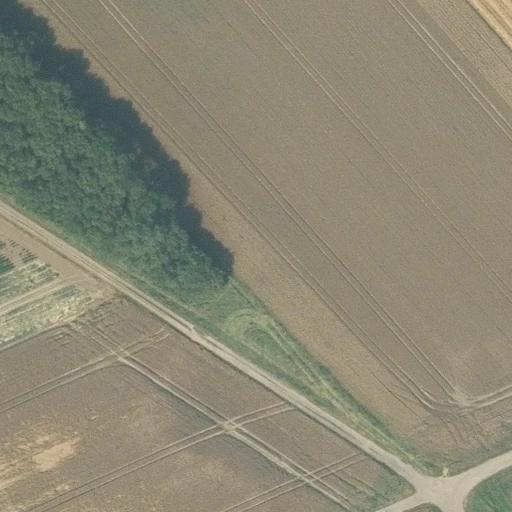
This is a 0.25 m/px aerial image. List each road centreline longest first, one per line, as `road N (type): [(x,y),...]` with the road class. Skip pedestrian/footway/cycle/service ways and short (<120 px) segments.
road 1 (track): [(0,201),(436,487),(452,511)]
road 2 (track): [(383,511),(511,462)]
